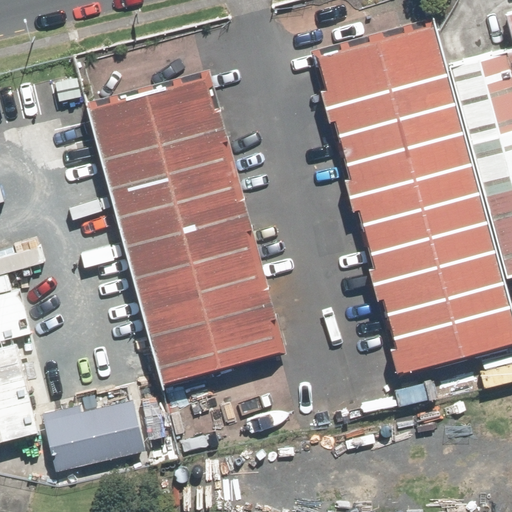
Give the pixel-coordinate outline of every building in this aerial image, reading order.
[(511,5),(502,8),(511,44),(511,43),(511,5)] [(444,62),(431,15),(309,47),(396,370),(511,338),(511,316),(500,272),(444,62)] [(511,43),(511,44),(444,62),(500,272),(511,269),(511,43)] [(105,57),(111,78),(143,70),(137,48),(105,57)] [(278,346),(203,69),(85,101),(160,378),(278,346)] [(0,119),(72,101),(65,75),(0,92),(0,119)] [(49,120),(5,131),(10,151),(54,140),(49,120)] [(0,435),(35,426),(13,341),(0,344),(0,435)] [(144,447),(131,400),(41,424),(54,471),(144,447)]
